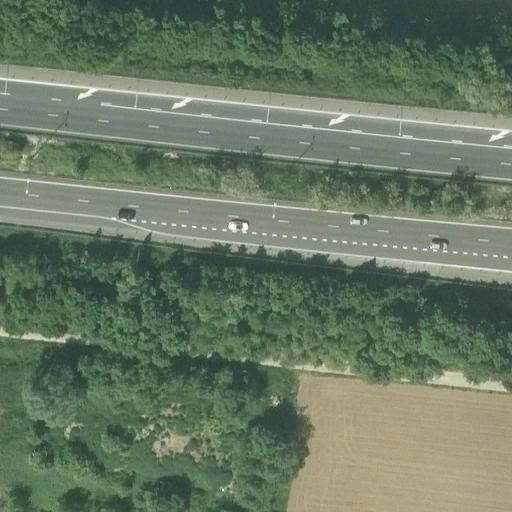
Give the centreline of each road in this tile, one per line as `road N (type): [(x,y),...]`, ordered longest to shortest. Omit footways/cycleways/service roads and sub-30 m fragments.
road 1 (unclassified): [(511,373),(0,315)]
road 2 (motorway): [(511,140),(0,83)]
road 3 (motorway): [(0,169),(511,220)]
